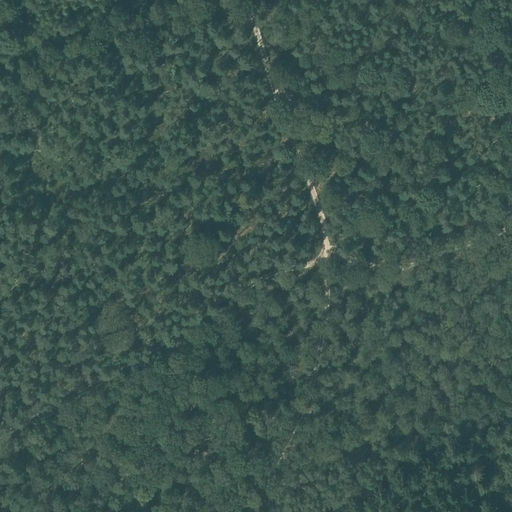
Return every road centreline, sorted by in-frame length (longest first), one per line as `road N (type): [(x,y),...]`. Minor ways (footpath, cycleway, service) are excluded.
road 1 (track): [(245,0),(321,220),(327,259)]
road 2 (track): [(327,259),(327,305),(308,397),(272,474),(270,511)]
road 3 (track): [(173,341),(0,437)]
road 4 (track): [(327,259),(408,267),(511,229)]
road 5 (track): [(173,341),(249,511)]
road 6 (track): [(327,259),(260,280),(173,341)]
